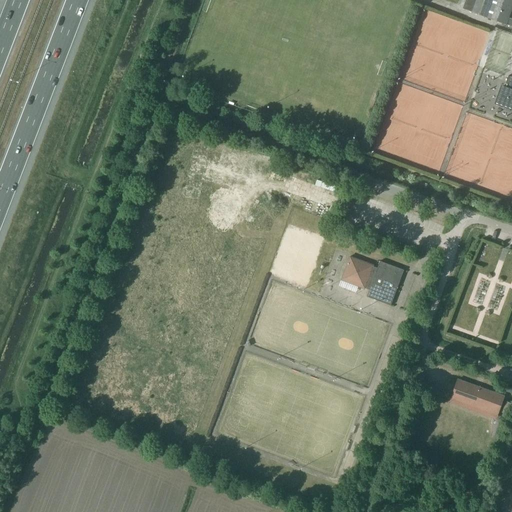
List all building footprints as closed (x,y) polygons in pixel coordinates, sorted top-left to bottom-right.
[(511,0),(465,0),(463,8),(486,17),(491,19),(497,2),(511,7),(511,0)] [(511,9),(511,7),(497,2),(491,19),(507,24),(511,13),(511,9)] [(511,76),(508,76),(505,86),(501,85),(494,104),(511,110),(511,76)] [(366,287),(370,289),(367,297),(391,306),(404,270),(380,261),(378,268),(373,267),(374,265),(350,256),(341,280),(365,289),(366,287)] [(459,380),(452,399),(498,415),(505,396),(459,380)] [(508,414),(511,403),(507,401),(502,412),(508,414)] [(497,437),(503,421),(498,419),(492,435),(497,437)]
